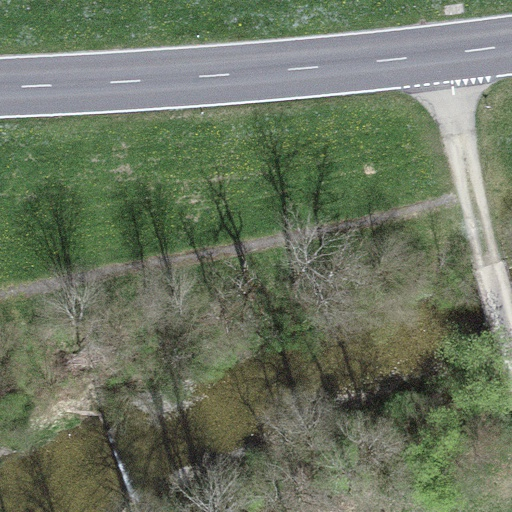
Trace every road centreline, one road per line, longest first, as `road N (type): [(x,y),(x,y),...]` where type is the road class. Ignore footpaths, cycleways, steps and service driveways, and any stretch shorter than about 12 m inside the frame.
road 1 (secondary): [(0,87),(295,71),(511,46)]
road 2 (track): [(511,331),(474,201),(445,56)]
